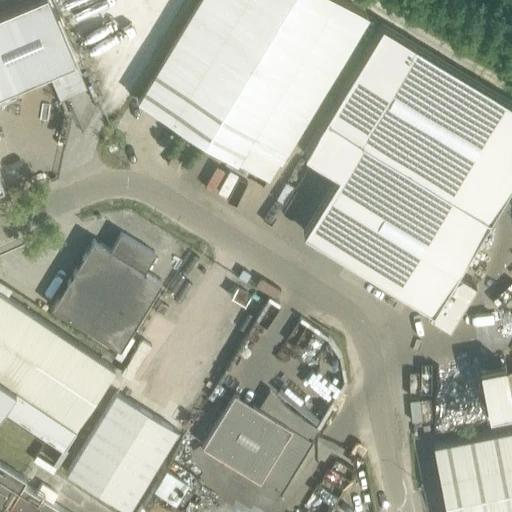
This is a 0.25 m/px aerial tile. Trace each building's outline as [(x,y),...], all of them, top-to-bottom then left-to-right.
[(48,0),(32,0),(0,13),(0,102),(15,96),(14,95),(10,97),(7,91),(75,62),(48,0)] [(196,0),(137,97),(184,126),(268,177),(368,13),(345,0),(196,0)] [(429,312),(439,318),(449,324),(475,281),(455,269),(511,176),(511,103),(381,23),(304,149),(338,170),(303,228),(432,307),(429,312)] [(144,269),(155,251),(120,230),(110,247),(93,237),(51,305),(119,347),(161,279),(144,269)] [(114,367),(54,327),(0,290),(0,406),(2,404),(48,435),(62,444),(114,367)] [(167,394),(191,405),(214,356),(191,345),(167,394)] [(509,406),(500,356),(467,362),(476,412),(509,406)] [(271,390),(267,385),(266,386),(268,389),(258,405),(233,390),(201,443),(278,490),(277,493),(278,494),(312,439),(311,439),(319,426),(298,413),(299,412),(292,408),(286,404),(281,399),(276,395),(271,390)] [(177,428),(115,390),(66,470),(128,508),(177,428)] [(511,511),(511,426),(434,442),(447,511),(511,511)] [(0,511),(69,511),(22,483),(25,478),(0,461),(0,511)]
